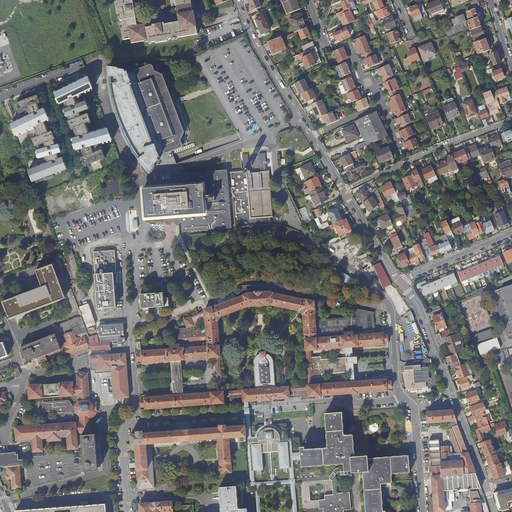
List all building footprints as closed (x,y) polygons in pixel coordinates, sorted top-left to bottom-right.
[(175,0),(179,22),(164,24),(164,23),(153,25),(153,26),(146,28),(145,25),(138,26),(133,0),(117,0),(118,2),(116,2),(118,14),(119,13),(120,21),(122,21),(123,24),(121,24),(124,40),(131,39),(132,43),(148,40),(149,43),(156,42),(156,43),(168,41),(167,40),(198,34),(194,12),(193,12),(190,0),(175,0)] [(248,0),(250,5),(249,5),(252,11),(261,7),(257,0),(248,0)] [(286,12),(286,14),(300,9),(296,0),(287,0),(282,2),(282,3),(284,3),(287,12),(286,12)] [(316,0),(317,3),(319,8),(325,5),(323,1),(324,0),(316,0)] [(340,2),(344,11),(349,8),(355,5),(353,0),(343,0),(344,1),(340,2)] [(377,0),(376,0),(371,0),(372,1),(372,2),(374,1),(377,9),(383,6),(380,0),(377,0)] [(444,9),(440,0),(439,0),(427,5),(431,15),(435,14),(435,12),(444,9)] [(413,17),(425,11),(421,2),(419,3),(410,7),(413,17)] [(380,19),(390,15),(387,7),(385,7),(376,11),(380,19)] [(341,23),(343,26),(355,21),(349,8),(344,11),(337,13),(341,23)] [(470,20),(478,17),(475,9),(467,12),(468,15),(466,16),(467,18),(469,18),(470,20)] [(289,19),(295,32),(298,31),(306,27),(305,23),(304,23),(300,14),(289,19)] [(451,17),(441,21),(445,30),(465,22),(466,22),(463,14),(456,17),(456,18),(452,20),(451,17)] [(269,30),(263,16),(255,19),(261,33),(269,30)] [(387,29),(396,26),(392,16),(383,19),(387,29)] [(471,30),(481,26),(478,17),(470,20),(467,21),(471,30)] [(465,22),(445,30),(447,36),(467,28),(465,22)] [(310,30),(308,26),(306,27),(298,31),(302,39),(310,36),(308,31),(310,30)] [(485,36),(481,26),(471,30),(474,40),(485,36)] [(335,39),(336,39),(337,38),(338,40),(349,35),(346,28),(333,34),(335,39)] [(401,40),(397,29),(387,34),(391,44),(401,40)] [(285,37),(284,37),(289,48),(292,47),(290,42),(289,43),(288,41),(298,36),(296,33),(286,37),(285,37)] [(355,40),(356,43),(357,45),(354,46),(357,53),(360,52),(361,54),(362,57),(364,56),(372,52),(373,52),(371,47),(369,48),(366,41),(368,40),(366,35),(355,40)] [(281,38),(268,43),(272,54),(285,49),(281,39),(282,38),(281,38)] [(474,42),(479,54),(480,53),(487,51),(490,50),(486,38),(474,42)] [(300,47),(303,53),(315,47),(313,41),(300,47)] [(435,53),(431,42),(419,47),(423,58),(435,53)] [(321,62),(318,55),(317,51),(316,47),(315,47),(303,53),(298,55),(300,60),(302,59),(306,68),(321,62)] [(350,57),(348,54),(346,54),(345,52),(343,47),(333,51),(338,62),(343,60),(350,57)] [(405,64),(419,58),(415,48),(409,51),(410,53),(407,55),(408,57),(403,59),(405,64)] [(501,62),(497,51),(490,54),(494,65),(501,62)] [(368,64),(370,67),(381,62),(379,57),(377,58),(375,55),(374,55),(366,59),(363,60),(365,64),(367,62),(368,64)] [(339,65),(336,66),(341,77),(345,75),(351,73),(349,68),(348,66),(350,65),(348,61),(344,63),(342,64),(339,65)] [(389,64),(377,69),(379,73),(380,72),(381,75),(384,80),(389,78),(394,75),(389,64)] [(171,149),(187,143),(185,139),(189,131),(167,73),(159,69),(157,65),(135,74),(129,73),(128,72),(126,72),(126,70),(120,69),(119,68),(108,67),(108,74),(109,83),(111,94),(113,106),(116,117),(121,130),(126,142),(134,154),(141,164),(149,174),(156,166),(156,165),(159,160),(159,158),(161,157),(161,155),(164,151),(166,149),(166,148),(171,146),(171,149)] [(504,76),(500,65),(491,69),(495,78),(494,79),(494,80),(504,76)] [(456,79),(463,76),(462,72),(461,71),(460,67),(460,66),(455,68),(457,72),(457,73),(454,74),(456,79)] [(347,78),(341,81),(345,92),(350,90),(355,87),(353,83),(352,80),(354,79),(352,76),(347,78)] [(74,97),(92,88),(87,77),(53,93),(59,104),(65,101),(74,97)] [(385,83),(383,83),(385,87),(386,86),(387,89),(389,94),(395,91),(399,89),(395,78),(390,80),(385,83)] [(304,79),(295,83),(298,90),(298,91),(300,95),(301,94),(309,90),(304,79)] [(495,94),(498,100),(499,100),(500,104),(507,101),(506,97),(510,95),(507,87),(494,91),(495,94)] [(309,90),(301,94),(303,98),(304,98),(305,99),(307,103),(316,97),(312,89),(309,90)] [(351,92),(346,94),(348,99),(350,99),(352,102),(358,99),(364,97),(362,93),(360,94),(359,92),(357,89),(356,90),(351,92)] [(488,108),(491,115),(499,112),(498,109),(497,107),(500,106),(498,100),(495,94),(492,96),(491,91),(483,94),(487,104),(492,102),(494,106),(488,108)] [(392,103),(389,104),(392,111),(395,110),(396,112),(397,115),(402,113),(408,110),(406,105),(404,106),(401,99),(403,98),(401,93),(396,95),(391,97),(390,98),(391,101),(392,103)] [(36,104),(40,103),(37,95),(15,103),(18,111),(27,108),(36,104)] [(357,105),(355,106),(358,111),(369,106),(368,104),(367,101),(370,100),(368,96),(364,98),(359,100),(356,101),(357,105)] [(65,101),(67,108),(77,104),(74,97),(65,101)] [(472,99),(466,102),(463,103),(465,110),(466,109),(467,111),(466,112),(468,118),(472,117),(478,114),(472,99)] [(321,117),(328,114),(322,100),(311,105),(313,110),(312,111),(314,115),(315,115),(317,119),(321,117)] [(78,113),(88,109),(85,101),(77,104),(67,108),(63,109),(66,117),(68,116),(78,113)] [(448,104),(443,107),(448,120),(454,117),(460,115),(454,102),(448,104)] [(36,104),(27,108),(30,115),(39,110),(36,104)] [(477,109),(478,111),(481,118),(488,115),(485,106),(477,109)] [(43,122),(48,119),(43,108),(39,110),(30,115),(9,125),(14,136),(34,127),(43,122)] [(370,144),(387,136),(376,111),(359,119),(370,144)] [(328,114),(321,117),(323,123),(325,122),(327,125),(339,120),(337,116),(334,117),(333,115),(332,112),(328,114)] [(443,125),(438,112),(426,117),(431,130),(443,125)] [(84,124),(90,121),(87,113),(79,116),(69,120),(67,121),(70,129),(73,128),(84,124)] [(409,117),(408,114),(404,116),(398,118),(395,119),(397,123),(400,122),(401,124),(402,127),(407,124),(413,122),(411,116),(409,117)] [(366,146),(369,145),(370,144),(359,119),(355,121),(361,134),(364,142),(366,146)] [(47,132),(43,122),(34,127),(38,136),(47,132)] [(54,139),(44,143),(46,147),(55,145),(54,144),(76,136),(76,137),(88,134),(84,124),(73,128),(74,132),(54,139)] [(359,137),(354,125),(343,130),(346,136),(345,137),(347,142),(359,137)] [(410,137),(416,134),(414,129),(412,130),(410,126),(408,127),(403,129),(398,131),(400,135),(402,134),(403,136),(405,139),(410,137)] [(90,146),(112,140),(108,128),(88,134),(76,137),(72,138),(75,150),(81,149),(90,146)] [(511,129),(508,131),(505,132),(500,134),(503,141),(507,140),(508,142),(511,140),(511,129)] [(44,143),(54,139),(51,131),(47,132),(38,136),(31,138),(34,146),(44,143)] [(497,132),(487,136),(490,145),(500,141),(497,132)] [(406,142),(403,143),(405,147),(408,146),(408,147),(409,151),(421,146),(419,140),(417,141),(415,138),(411,140),(407,141),(406,142)] [(56,153),(60,152),(58,144),(55,145),(46,147),(36,150),(38,158),(43,157),(56,153)] [(469,155),(467,156),(468,158),(470,157),(471,159),(480,155),(478,150),(476,145),(467,148),(469,155)] [(90,146),(81,149),(84,156),(93,153),(90,146)] [(393,159),(388,147),(375,153),(379,163),(383,161),(384,163),(393,159)] [(478,150),(480,155),(483,162),(495,157),(492,148),(488,150),(486,147),(478,150)] [(83,165),(105,157),(102,149),(93,153),(84,156),(80,157),(83,165)] [(340,162),(344,171),(346,171),(354,167),(353,164),(351,160),(357,157),(355,151),(340,158),(341,161),(340,162)] [(56,153),(43,157),(45,163),(58,158),(56,153)] [(170,217),(170,222),(171,232),(274,224),(271,176),(273,176),(272,169),(270,168),(269,153),(241,155),(242,168),(247,167),(247,169),(183,174),(184,186),(145,189),(147,219),(158,218),(170,217)] [(466,161),(463,154),(454,158),(457,165),(466,161)] [(31,182),(66,169),(62,157),(58,158),(45,163),(27,170),(31,182)] [(439,162),(435,164),(440,175),(447,172),(447,173),(452,170),(448,160),(442,162),(442,163),(440,164),(439,162)] [(302,179),(316,173),(311,162),(296,169),(299,176),(300,175),(302,179)] [(354,167),(346,171),(349,179),(357,176),(356,172),(362,170),(363,169),(364,168),(365,166),(364,164),(363,163),(361,162),(359,163),(360,165),(357,166),(354,167)] [(438,179),(435,174),(432,167),(432,166),(422,171),(426,180),(428,179),(430,183),(438,179)] [(411,173),(413,175),(417,186),(418,188),(420,187),(417,182),(421,180),(416,169),(415,169),(415,171),(411,173)] [(480,173),(475,175),(477,181),(489,176),(487,170),(480,173)] [(413,175),(402,180),(407,190),(417,186),(413,175)] [(322,187),(317,176),(306,181),(310,192),(322,187)] [(122,196),(121,179),(106,180),(107,197),(122,196)] [(505,182),(504,180),(499,181),(503,192),(505,191),(504,188),(509,186),(508,181),(505,182)] [(395,190),(392,183),(381,187),(386,197),(396,192),(395,190)] [(325,195),(322,187),(310,192),(313,200),(325,195)] [(378,192),(376,187),(368,192),(371,197),(372,197),(375,194),(378,192)] [(357,193),(363,203),(364,202),(370,198),(364,188),(357,193)] [(395,190),(396,192),(400,201),(407,198),(405,193),(401,194),(400,194),(401,193),(399,189),(395,190)] [(386,208),(378,192),(375,194),(382,210),(386,208)] [(327,199),(325,195),(313,200),(315,205),(327,199)] [(370,198),(364,202),(370,211),(378,205),(372,197),(371,197),(370,198)] [(41,231),(29,199),(23,201),(35,233),(41,231)] [(418,214),(413,205),(409,207),(410,211),(405,213),(408,219),(415,215),(416,215),(418,214)] [(319,208),(311,211),(313,217),(309,219),(311,221),(314,219),(315,220),(318,218),(318,217),(322,216),(319,208)] [(334,224),(343,220),(337,208),(331,211),(332,214),(330,215),(334,224)] [(499,227),(509,223),(503,210),(494,214),(499,227)] [(447,237),(453,234),(443,212),(438,215),(441,220),(440,221),(446,234),(447,237)] [(393,224),(388,214),(378,219),(383,229),(384,228),(393,224)] [(168,223),(170,222),(170,217),(158,218),(158,219),(156,219),(155,221),(155,223),(157,225),(159,225),(161,222),(162,222),(165,225),(167,224),(168,223)] [(456,235),(465,231),(462,224),(459,217),(450,221),(456,235)] [(321,224),(318,218),(315,220),(319,230),(329,226),(327,222),(319,226),(318,225),(321,224)] [(354,235),(347,218),(343,220),(334,224),(341,241),(354,235)] [(474,236),(480,234),(476,224),(475,223),(474,220),(468,222),(469,224),(474,236)] [(469,240),(475,237),(474,236),(469,224),(468,222),(468,221),(467,222),(468,223),(463,225),(463,224),(462,224),(465,231),(469,240)] [(486,231),(487,234),(495,231),(491,221),(483,224),(486,231)] [(476,224),(480,234),(486,231),(483,224),(482,222),(476,224)] [(403,267),(411,264),(407,256),(405,252),(396,231),(395,229),(392,231),(389,233),(399,256),(398,256),(403,267)] [(433,255),(440,252),(437,245),(434,246),(428,233),(424,235),(426,241),(433,255)] [(440,252),(441,254),(445,253),(447,252),(452,249),(448,240),(447,237),(446,234),(441,236),(443,239),(444,242),(437,245),(440,252)] [(349,239),(334,244),(337,251),(352,246),(349,239)] [(422,250),(425,258),(433,255),(426,241),(419,244),(422,250)] [(411,264),(419,261),(418,258),(415,251),(413,247),(409,249),(410,251),(411,254),(407,256),(411,264)] [(511,247),(506,249),(507,252),(503,253),(506,261),(511,258),(511,247)] [(71,249),(58,254),(71,288),(76,301),(86,298),(79,279),(82,278),(81,276),(82,276),(73,251),(72,252),(71,249)] [(116,273),(114,250),(93,252),(97,309),(103,308),(104,309),(102,309),(102,312),(105,312),(111,309),(111,308),(116,307),(116,305),(120,305),(119,298),(115,299),(113,273),(116,273)] [(421,261),(426,259),(425,258),(422,250),(418,252),(417,250),(415,251),(418,258),(420,258),(421,261)] [(504,266),(499,254),(495,255),(494,254),(492,255),(492,256),(489,258),(488,257),(461,268),(462,272),(458,273),(462,283),(473,279),(473,280),(483,275),(504,266)] [(66,290),(71,288),(58,255),(54,257),(66,290)] [(372,266),(370,260),(364,263),(366,269),(367,268),(372,280),(378,277),(373,266),(372,266)] [(379,262),(373,265),(383,288),(390,285),(391,284),(379,262)] [(65,298),(53,265),(36,271),(42,288),(11,299),(8,300),(7,301),(6,299),(3,300),(4,302),(3,302),(9,319),(65,298)] [(348,284),(352,279),(342,272),(338,277),(348,284)] [(444,278),(443,278),(437,281),(436,278),(430,281),(431,283),(424,286),(423,284),(420,285),(421,287),(421,288),(424,296),(458,282),(454,274),(450,275),(449,273),(443,275),(444,278)] [(171,346),(171,349),(141,351),(141,353),(137,354),(137,361),(142,360),(142,362),(171,360),(173,395),(144,397),(145,399),(140,400),(141,407),(145,406),(145,409),(224,402),(223,396),(243,394),(243,401),(244,400),(246,400),(248,400),(262,400),(271,400),(271,399),(303,396),(303,395),(308,395),(309,396),(387,390),(387,388),(391,388),(391,381),(386,381),(386,379),(356,381),(355,376),(354,376),(353,363),(357,363),(362,362),(361,356),(356,357),(356,356),(352,357),(351,346),(388,343),(387,335),(383,335),(383,333),(374,333),(373,330),(374,329),(373,315),(374,312),(357,309),(357,311),(357,317),(321,320),(319,322),(320,323),(315,323),(314,313),(315,313),(313,288),(298,289),(298,298),(277,294),(276,283),(240,286),(240,296),(236,298),(234,294),(218,300),(220,304),(216,306),(215,305),(204,310),(205,311),(184,319),(187,327),(178,328),(179,343),(197,342),(197,343),(201,343),(201,341),(207,341),(208,346),(195,347),(194,344),(171,346)] [(511,334),(511,284),(500,288),(501,288),(492,291),(507,336),(511,334)] [(390,285),(383,288),(404,314),(406,312),(409,320),(414,318),(411,311),(405,304),(390,285)] [(468,297),(489,289),(487,286),(472,292),(467,294),(468,297)] [(76,301),(71,288),(66,290),(65,290),(72,306),(77,304),(76,301)] [(164,306),(163,292),(140,294),(141,308),(164,306)] [(96,324),(88,303),(80,306),(88,327),(96,324)] [(431,312),(428,313),(430,316),(436,314),(436,313),(438,312),(439,314),(433,317),(439,333),(448,329),(444,319),(442,314),(440,308),(439,309),(431,312)] [(387,319),(391,319),(391,314),(382,314),(382,324),(387,324),(387,319)] [(55,334),(84,323),(81,316),(53,327),(55,334)] [(125,338),(124,323),(118,323),(118,320),(106,321),(105,324),(100,325),(101,342),(99,342),(97,334),(89,338),(91,350),(105,348),(106,349),(111,349),(111,348),(110,348),(110,341),(119,341),(119,342),(126,342),(126,338),(125,338)] [(86,329),(84,323),(55,334),(58,340),(61,349),(66,347),(69,354),(70,353),(72,357),(77,355),(78,357),(85,355),(84,353),(89,351),(88,346),(83,333),(87,331),(86,329)] [(491,329),(471,335),(473,343),(494,336),(491,329)] [(440,334),(435,335),(437,341),(450,336),(448,330),(440,334)] [(450,336),(437,341),(439,346),(445,344),(444,342),(447,342),(452,356),(454,355),(455,354),(457,354),(464,351),(460,340),(465,338),(463,332),(458,333),(450,336)] [(58,340),(55,334),(21,347),(23,354),(58,340)] [(487,352),(497,349),(496,346),(495,347),(494,344),(498,342),(496,337),(476,344),(480,355),(485,353),(485,352),(487,351),(487,352)] [(58,340),(23,354),(27,364),(30,363),(30,362),(37,359),(39,365),(47,362),(45,356),(61,349),(58,340)] [(90,355),(90,356),(91,369),(95,369),(95,373),(111,371),(114,398),(128,396),(126,364),(125,353),(90,355)] [(447,357),(446,357),(449,365),(455,362),(456,363),(457,363),(457,362),(454,355),(452,356),(451,356),(447,357)] [(461,365),(465,377),(469,376),(472,375),(468,363),(461,365)] [(426,388),(424,365),(420,365),(404,366),(405,389),(426,388)] [(457,374),(459,379),(465,377),(461,365),(454,368),(455,373),(457,373),(457,374)] [(89,397),(87,373),(77,374),(77,385),(73,385),(72,382),(28,386),(29,399),(78,395),(79,402),(75,405),(75,407),(76,409),(76,412),(80,416),(80,422),(15,427),(16,440),(30,439),(31,444),(33,444),(33,452),(43,451),(42,438),(48,438),(48,441),(61,440),(61,437),(67,436),(68,449),(77,448),(76,433),(81,433),(84,471),(97,471),(95,434),(92,434),(91,419),(92,419),(97,412),(97,405),(96,402),(90,397),(89,397)] [(16,378),(14,374),(2,379),(4,383),(16,378)] [(470,386),(467,378),(459,380),(462,389),(470,386)] [(466,397),(459,400),(462,407),(480,400),(476,390),(465,394),(466,397)] [(64,416),(65,413),(71,413),(73,415),(76,409),(75,407),(74,407),(69,400),(43,402),(41,405),(43,407),(42,410),(44,412),(49,412),(51,414),(60,414),(61,416),(64,416)] [(254,486),(250,426),(248,412),(248,400),(246,400),(244,400),(245,413),(247,434),(250,478),(251,486),(254,486)] [(470,407),(473,416),(478,414),(483,412),(486,410),(483,403),(470,407)] [(456,420),(452,410),(427,412),(428,422),(456,420)] [(306,448),(306,446),(301,446),(300,437),(287,438),(286,423),(272,424),(264,425),(250,426),(254,486),(255,485),(259,485),(291,483),(293,483),(295,483),(299,483),(301,511),(310,511),(322,511),(321,511),(343,511),(344,509),(351,509),(349,491),(337,492),(337,491),(338,489),(336,487),(338,485),(336,483),(338,481),(336,479),(335,474),(338,471),(352,470),(352,472),(363,471),(365,511),(385,511),(385,510),(383,510),(381,484),(392,483),(391,474),(410,473),(408,455),(368,457),(368,454),(355,455),(353,433),(345,434),(343,412),(326,413),(328,447),(306,448)] [(473,416),(469,417),(471,421),(476,419),(479,418),(480,419),(477,420),(476,421),(476,422),(476,423),(478,429),(487,425),(489,425),(487,421),(489,421),(488,417),(486,417),(485,418),(485,419),(483,420),(483,418),(482,415),(484,414),(483,412),(478,414),(473,416)] [(446,424),(448,429),(452,428),(452,427),(458,425),(456,421),(446,424)] [(497,433),(498,436),(507,433),(505,427),(506,426),(505,422),(494,425),(494,426),(497,433)] [(379,429),(378,426),(375,423),(372,424),(370,426),(370,429),(373,432),(376,432),(379,429)] [(489,430),(488,428),(494,426),(494,425),(493,423),(489,425),(487,425),(478,429),(476,430),(480,441),(484,439),(482,432),(489,430)] [(136,450),(138,489),(153,488),(153,485),(150,443),(218,438),(220,465),(217,465),(217,470),(220,470),(221,472),(231,472),(229,441),(238,441),(238,442),(246,441),(245,425),(226,427),(225,424),(219,425),(219,427),(143,433),(143,431),(136,431),(136,433),(131,434),(132,450),(136,450)] [(439,439),(429,440),(434,511),(444,511),(444,505),(447,504),(447,501),(444,501),(448,500),(448,493),(453,493),(453,490),(457,489),(457,490),(459,490),(459,489),(464,489),(464,488),(473,487),(472,480),(478,479),(468,452),(464,441),(458,425),(452,427),(452,428),(448,429),(447,429),(456,453),(452,454),(451,446),(439,447),(439,439)] [(491,439),(481,443),(483,449),(492,445),(491,441),(492,441),(491,439)] [(492,445),(483,449),(485,455),(495,451),(495,449),(494,449),(492,445)] [(495,451),(485,455),(489,467),(490,467),(500,463),(495,451)] [(0,473),(2,472),(0,467),(7,467),(8,475),(6,475),(7,478),(8,479),(12,478),(13,488),(21,487),(19,466),(23,466),(23,460),(19,460),(18,454),(16,454),(16,452),(0,453),(0,473)] [(508,461),(501,463),(504,475),(511,473),(508,461)] [(500,463),(490,467),(494,479),(505,476),(504,475),(501,463),(500,463)] [(244,508),(240,509),(238,509),(236,486),(219,487),(220,511),(260,511),(259,485),(255,485),(256,511),(247,511),(247,508),(244,508)] [(494,493),(496,501),(497,500),(504,498),(503,493),(506,493),(506,490),(494,493)] [(480,511),(480,499),(476,491),(469,491),(471,511),(461,511),(480,511)] [(503,493),(504,498),(497,500),(496,501),(499,511),(510,509),(511,508),(511,494),(511,491),(506,493),(503,493)] [(171,511),(173,511),(172,501),(149,503),(149,500),(140,501),(140,503),(140,504),(140,511),(171,511)] [(484,511),(490,511),(487,502),(482,503),(484,511)]
